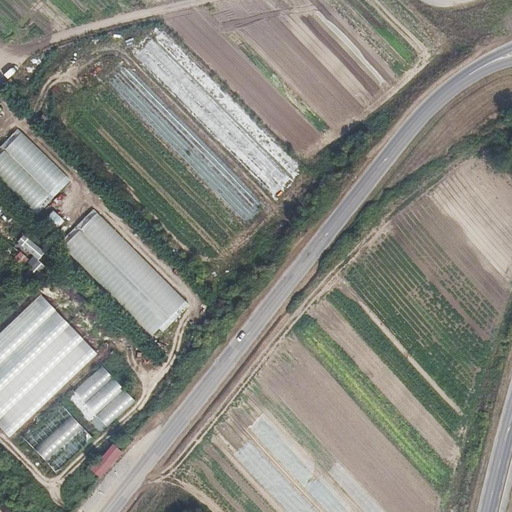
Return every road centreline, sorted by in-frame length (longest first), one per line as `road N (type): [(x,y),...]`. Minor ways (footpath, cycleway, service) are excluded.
road 1 (tertiary): [(109,511),(405,130),(490,61)]
road 2 (track): [(0,59),(221,0)]
